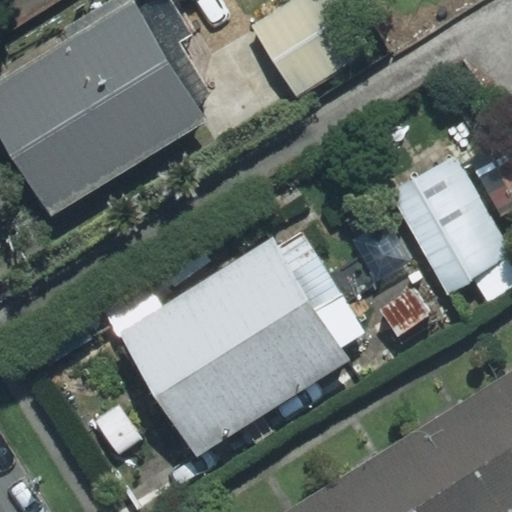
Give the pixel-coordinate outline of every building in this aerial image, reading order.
[(187,0),(165,0),(157,5),(154,0),(140,0),(0,87),(0,102),(67,210),(224,112),(214,96),(226,88),(193,34),(204,27),(187,0)] [(343,0),(295,0),(261,23),(306,90),(373,45),(343,0)] [(511,142),(505,131),(472,153),(505,202),(511,196),(511,142)] [(457,288),(482,274),(493,294),(511,282),(511,236),(464,154),(400,191),(457,288)] [(387,344),(362,303),(389,287),(367,250),(340,266),(311,219),(138,323),(213,448),(387,344)] [(511,511),(511,370),(282,511),(511,511)]
